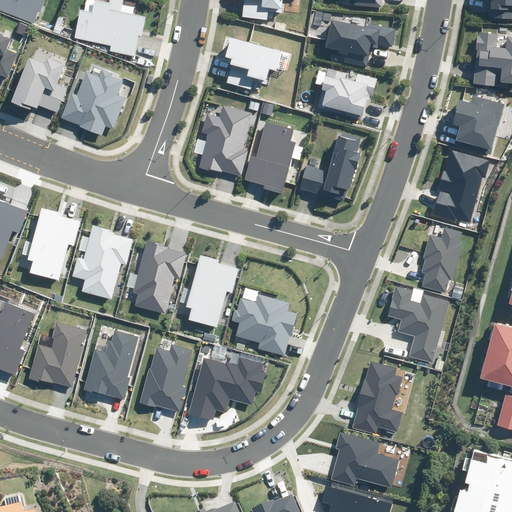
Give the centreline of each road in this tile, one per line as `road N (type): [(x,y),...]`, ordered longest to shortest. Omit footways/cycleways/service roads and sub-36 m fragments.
road 1 (residential): [(361,257),(303,401),(240,455),(170,462),(150,456)]
road 2 (residential): [(437,0),(413,118),(361,257)]
road 3 (residential): [(361,257),(137,188)]
road 4 (residential): [(194,0),(172,100),(137,188)]
road 5 (residential): [(150,456),(0,417)]
road 6 (residential): [(137,188),(0,139)]
